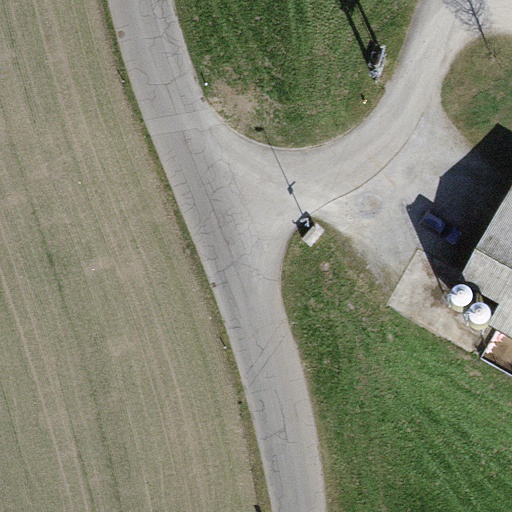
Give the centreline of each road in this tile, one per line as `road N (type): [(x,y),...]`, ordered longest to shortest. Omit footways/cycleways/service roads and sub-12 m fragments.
road 1 (residential): [(217,218),(320,175),(378,135),(413,85),(440,0)]
road 2 (unclassified): [(301,511),(277,385),(217,218)]
road 3 (unclassified): [(217,218),(141,0)]
